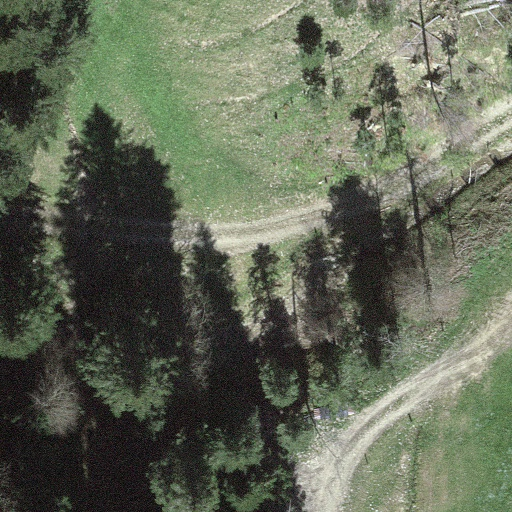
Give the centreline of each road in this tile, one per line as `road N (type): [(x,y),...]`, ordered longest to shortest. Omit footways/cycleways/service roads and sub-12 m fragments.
road 1 (track): [(511,116),(336,208),(287,225),(165,230),(0,209)]
road 2 (track): [(511,324),(347,441),(322,511)]
